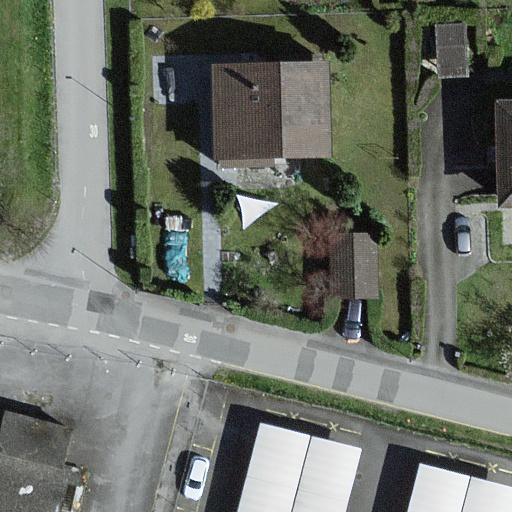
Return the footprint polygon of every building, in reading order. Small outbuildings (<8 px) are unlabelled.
[(257,61),(217,62),(220,156),(323,153),(339,152),(336,58),(257,61)] [(511,98),(500,99),(505,206),(511,206),(511,98)] [(382,297),(383,232),(336,232),(335,297),(382,297)] [(4,403),(0,418),(0,511),(52,511),(76,421),(4,403)] [(349,511),(367,447),(265,419),(240,511),(349,511)] [(511,511),(511,484),(425,462),(411,511),(511,511)]
